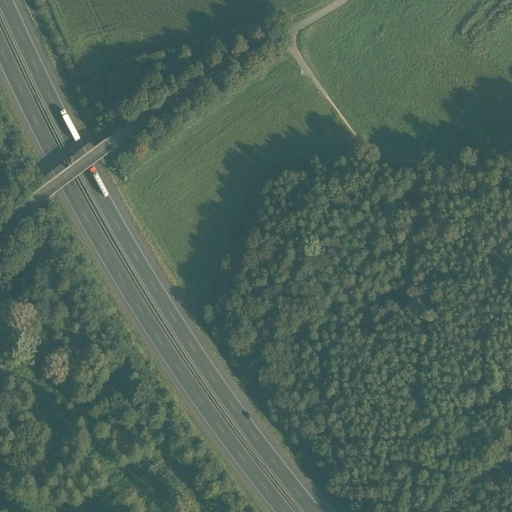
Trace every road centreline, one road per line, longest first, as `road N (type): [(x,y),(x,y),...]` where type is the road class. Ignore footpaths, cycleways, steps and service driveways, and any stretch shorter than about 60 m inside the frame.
road 1 (motorway): [(312,511),(144,276),(3,0)]
road 2 (motorway): [(0,48),(123,285),(282,511)]
road 3 (unclassified): [(347,0),(123,136),(37,201),(0,241)]
